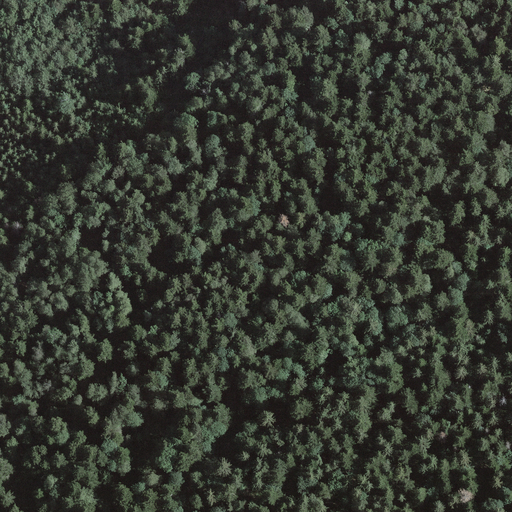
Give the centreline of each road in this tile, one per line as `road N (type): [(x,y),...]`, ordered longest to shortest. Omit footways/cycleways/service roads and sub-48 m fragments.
road 1 (track): [(0,494),(166,282),(255,226),(281,199),(420,0)]
road 2 (track): [(0,265),(78,183),(160,127),(219,0)]
